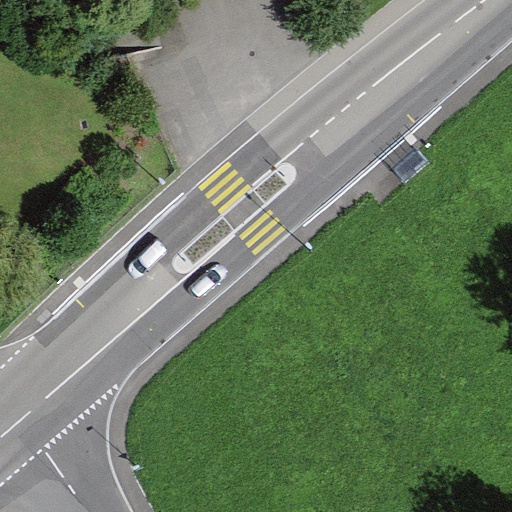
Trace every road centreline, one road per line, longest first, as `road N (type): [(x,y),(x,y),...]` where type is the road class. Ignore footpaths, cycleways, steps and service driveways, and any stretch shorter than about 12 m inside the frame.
road 1 (secondary): [(496,0),(381,81),(193,240),(12,413)]
road 2 (residential): [(12,413),(92,511)]
